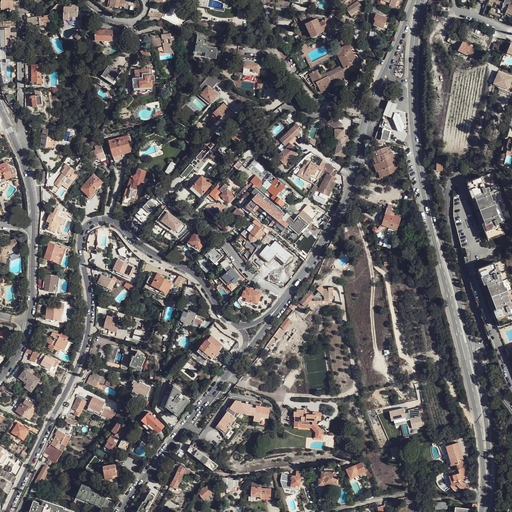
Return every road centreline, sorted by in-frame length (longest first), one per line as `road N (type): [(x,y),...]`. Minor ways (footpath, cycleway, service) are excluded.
road 1 (tertiary): [(237,325),(188,271),(115,221),(88,223),(79,246),(89,306),(85,342),(6,511)]
road 2 (primary): [(486,491),(482,400),(430,212)]
road 3 (primary): [(430,212),(486,491)]
road 4 (tertiary): [(285,295),(345,201),(377,92)]
road 5 (primary): [(430,212),(411,74),(421,0)]
road 6 (unclassified): [(120,511),(240,356)]
road 7 (residential): [(285,295),(245,271),(220,239),(163,198)]
road 8 (residential): [(23,0),(26,140)]
